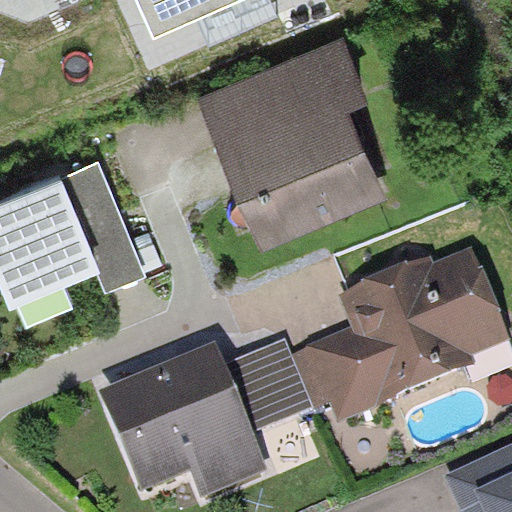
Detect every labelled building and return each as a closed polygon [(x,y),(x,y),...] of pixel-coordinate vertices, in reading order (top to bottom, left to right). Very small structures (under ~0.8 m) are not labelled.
[(186,0),(148,0),(154,14),(186,0)] [(346,27),(199,88),(262,239),(389,187),(349,91),(370,83),(346,27)] [(98,152),(66,165),(101,251),(93,254),(105,282),(145,266),(98,152)] [(66,165),(63,159),(0,184),(0,262),(11,288),(93,254),(101,251),(66,165)] [(308,349),(292,356),(314,410),(331,403),(339,423),(475,367),(471,357),(510,341),(472,248),(434,263),(432,258),(340,296),(353,328),(307,346),(308,349)] [(226,364),(255,432),(314,410),(292,356),(287,341),(226,364)] [(218,344),(100,393),(141,493),(190,472),(202,500),(271,472),(255,432),(226,364),(218,344)] [(511,511),(511,445),(445,476),(461,511),(511,511)]
